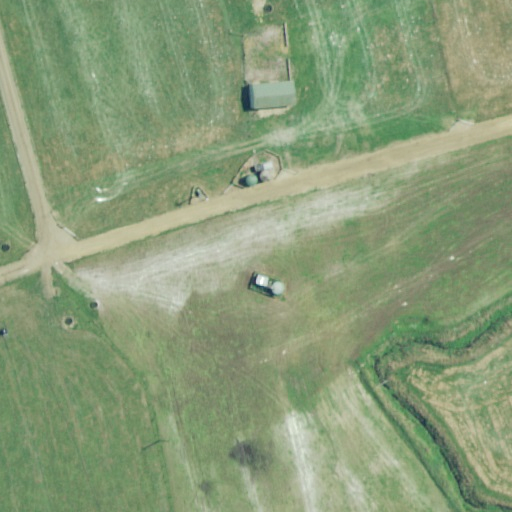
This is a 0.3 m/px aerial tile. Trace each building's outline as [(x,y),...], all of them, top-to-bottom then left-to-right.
[(292,106),(290,83),(249,86),(251,109),(292,106)] [(293,182),(287,159),(269,163),(275,186),(293,182)] [(257,174),(257,175),(256,177),(256,178),(256,179),(257,181),(258,182),(258,183),(259,184),(260,184),(262,185),(263,185),(264,185),(266,185),(267,185),(268,184),(269,183),(270,182),(271,181),(271,180),(272,179),(272,177),(271,176),(271,175),(270,173),(270,172),(269,172),(267,171),(266,170),(265,170),(264,170),(262,170),(261,171),(260,171),(259,172),(258,173),(257,174)] [(241,179),(241,180),(240,181),(240,182),(240,184),(241,185),(241,186),(242,187),(243,188),(244,189),(246,189),(247,190),(248,190),(250,190),(251,189),(252,188),(253,188),(254,187),(255,186),(255,184),(256,183),(256,182),(255,180),(255,179),(254,178),(254,177),(253,176),(251,175),(250,175),(249,174),(247,174),(246,175),(245,175),(244,176),(243,176),(242,177),(241,179)] [(310,248),(295,189),(276,194),(291,253),(310,248)] [(353,207),(336,198),(330,210),(347,218),(353,207)]
